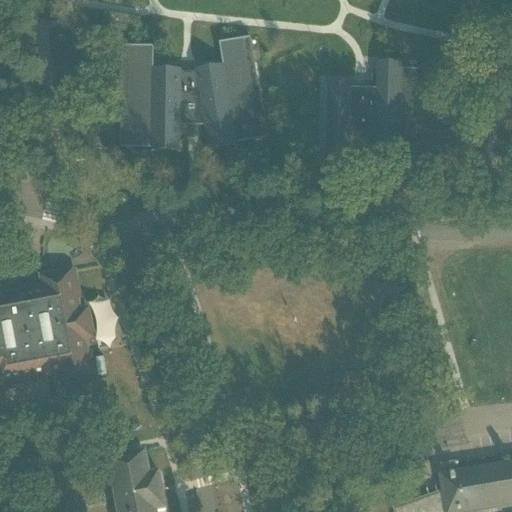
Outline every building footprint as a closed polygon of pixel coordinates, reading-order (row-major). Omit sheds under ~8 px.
[(105,14),(104,24),(136,30),(138,19),(105,14)] [(448,22),(446,33),(480,39),(482,28),(448,22)] [(153,73),(154,50),(122,49),(122,51),(124,51),(122,150),(120,150),(120,152),(151,152),(151,156),(180,156),(181,129),(204,129),(208,155),(238,150),(237,146),(267,142),(267,140),(265,141),(250,42),(251,42),(250,41),(218,46),(222,68),(194,73),(195,77),(182,77),(181,73),(153,73)] [(459,163),(460,137),(458,137),(425,136),(427,74),(428,74),(428,73),(402,72),(403,66),(377,65),(376,91),(353,90),(354,84),(328,83),(325,164),(351,165),(351,159),(374,159),(374,166),(399,167),(399,161),(459,163)] [(75,146),(75,163),(85,162),(85,146),(75,146)] [(0,390),(11,389),(10,384),(35,379),(36,384),(52,381),(51,377),(59,375),(62,389),(95,383),(89,354),(85,355),(83,343),(93,341),(87,312),(77,314),(75,302),(79,301),(74,272),(41,278),(44,292),(35,293),(34,289),(19,292),(20,297),(0,300),(0,390)] [(163,511),(166,511),(159,475),(149,477),(145,454),(107,462),(116,511),(163,511)] [(511,511),(511,465),(440,478),(444,497),(434,501),(417,506),(400,511),(395,511),(394,508),(392,509),(393,511),(511,511)]
